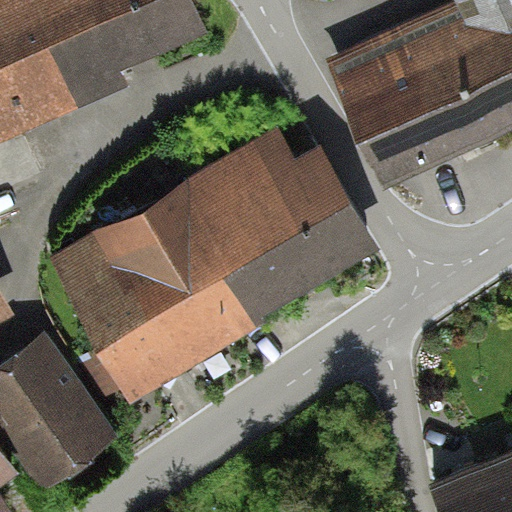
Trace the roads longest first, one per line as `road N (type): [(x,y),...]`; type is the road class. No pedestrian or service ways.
road 1 (residential): [(431,277),(259,0)]
road 2 (residential): [(376,339),(339,352),(105,511)]
road 3 (unclassified): [(421,511),(404,400),(376,339)]
